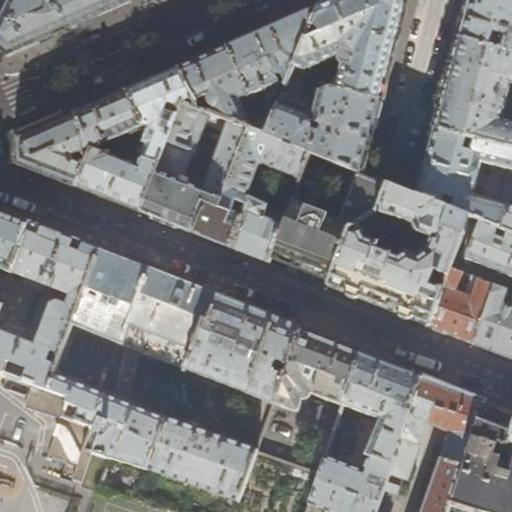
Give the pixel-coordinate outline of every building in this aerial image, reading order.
[(129,0),(9,0),(0,18),(0,46),(8,55),(64,30),(130,2),(129,0)] [(333,0),(319,6),(290,77),(301,79),(302,80),(304,69),(339,54),(339,57),(340,61),(343,65),(337,89),(380,100),(394,46),(406,0),(333,0)] [(511,0),(468,0),(458,38),(511,52),(511,0)] [(265,30),(227,46),(250,96),(252,95),(265,89),(267,94),(277,89),(276,85),(278,83),(278,79),(277,78),(276,76),(277,75),(279,75),(282,73),(287,85),(290,77),(319,6),(265,30)] [(511,52),(458,38),(446,83),(435,129),(511,149),(511,52)] [(210,54),(179,68),(199,109),(249,128),(266,135),(268,131),(262,119),(252,123),(242,100),(250,96),(227,46),(210,54)] [(127,90),(144,126),(151,129),(145,144),(147,145),(142,158),(160,165),(182,103),(199,109),(179,68),(158,77),(127,90)] [(301,79),(290,77),(287,85),(296,88),(299,85),(301,79)] [(371,137),(380,100),(337,89),(328,87),(319,89),(313,110),(319,123),(322,125),(321,128),(322,133),(319,135),(316,130),(311,128),(312,124),(307,114),(280,102),(277,109),(268,131),(266,135),(310,153),(356,171),(361,173),(371,137)] [(109,98),(75,113),(92,149),(102,153),(103,150),(101,150),(104,148),(105,144),(109,152),(117,149),(124,151),(130,154),(133,155),(137,145),(132,143),(128,133),(144,126),(127,90),(109,98)] [(218,208),(249,128),(199,109),(182,103),(160,165),(142,213),(164,221),(191,232),(202,202),(218,208)] [(261,116),(262,119),(268,131),(277,109),(261,116)] [(91,151),(92,149),(75,113),(51,124),(17,139),(18,164),(47,175),(77,187),(86,161),(78,159),(79,155),(91,151)] [(310,153),(266,135),(249,128),(218,208),(202,202),(191,232),(230,247),(269,263),(271,259),(288,213),(245,197),(256,166),(262,163),(295,176),(298,185),(310,153)] [(511,171),(511,149),(435,129),(425,165),(417,196),(468,217),(478,221),(496,229),(501,231),(508,206),(508,205),(473,196),(481,163),(511,171)] [(92,149),(91,151),(86,161),(77,187),(110,200),(142,213),(160,165),(142,158),(138,168),(110,157),(109,152),(105,154),(102,153),(92,149)] [(356,171),(310,153),(298,185),(288,213),(271,259),(299,270),(330,281),(350,230),(355,226),(335,218),(340,216),(356,171)] [(502,198),(509,200),(511,189),(511,178),(507,177),(502,198)] [(389,185),(377,209),(355,226),(350,230),(330,281),(328,286),(382,307),(429,326),(450,268),(468,217),(417,196),(389,185)] [(511,207),(508,206),(501,231),(507,233),(511,235),(511,207)] [(0,372),(32,385),(49,391),(55,374),(73,326),(82,301),(100,251),(70,239),(40,227),(0,211),(0,372)] [(493,238),(496,229),(478,221),(464,259),(467,260),(467,259),(511,277),(511,235),(507,233),(504,242),(493,238)] [(104,252),(100,251),(82,301),(73,326),(180,368),(178,374),(184,376),(186,370),(204,321),(208,323),(219,297),(150,270),(104,252)] [(479,279),(450,268),(429,326),(455,336),(497,353),(511,358),(511,291),(494,285),(495,283),(480,277),(479,279)] [(259,313),(219,297),(208,323),(204,321),(186,370),(274,405),(301,330),(259,313)] [(333,342),(301,330),(274,405),(272,412),(277,414),(280,407),(295,413),(299,412),(302,400),(304,401),(306,400),(308,400),(310,398),(311,396),(342,407),(343,406),(361,353),(333,342)] [(387,363),(361,353),(343,406),(379,420),(366,456),(368,457),(363,473),(325,458),(309,505),(327,511),(378,511),(421,377),(387,363)] [(0,372),(0,383),(29,395),(32,385),(0,372)] [(168,420),(55,374),(49,391),(70,399),(63,417),(93,427),(94,426),(99,424),(105,426),(96,454),(112,460),(112,458),(149,471),(168,420)] [(422,374),(421,377),(378,511),(391,511),(403,479),(407,481),(426,425),(450,434),(422,511),(449,511),(452,504),(482,406),(484,399),(456,388),(422,374)] [(70,399),(49,391),(32,385),(29,395),(25,404),(62,418),(50,457),(79,467),(75,480),(100,489),(101,487),(102,488),(112,460),(96,454),(85,449),(88,439),(90,433),(93,427),(63,417),(70,399)] [(175,401),(183,404),(188,392),(179,389),(175,401)] [(511,417),(491,410),(482,406),(452,504),(478,511),(511,511),(511,462),(510,468),(499,465),(501,459),(494,457),(499,443),(507,445),(507,443),(511,426),(511,417)] [(168,419),(168,420),(149,471),(239,502),(257,451),(168,419)] [(90,433),(88,439),(95,441),(97,435),(90,433)]
